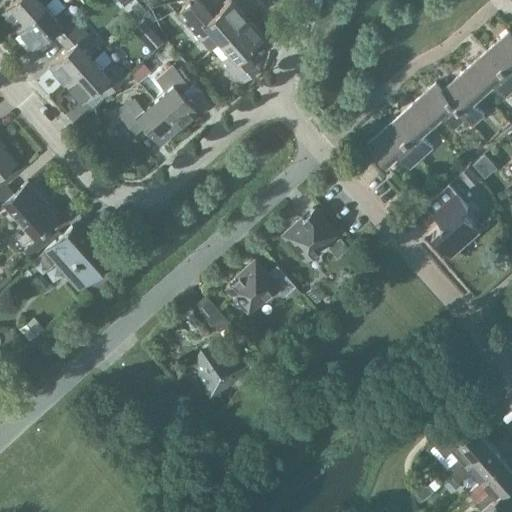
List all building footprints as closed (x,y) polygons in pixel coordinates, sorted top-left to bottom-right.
[(13,0),(0,12),(16,30),(44,6),(38,0),(13,0)] [(193,0),(176,15),(185,25),(198,41),(209,32),(219,44),(246,20),(229,1),(211,17),(196,0),(193,0)] [(54,17),(44,6),(16,30),(32,48),(50,31),(59,40),(77,23),(64,8),(54,17)] [(261,37),(246,20),(219,44),(212,51),(221,61),(218,63),(231,78),(250,61),(243,53),(261,37)] [(64,84),(91,59),(82,48),(92,39),(77,23),(59,40),(67,49),(48,66),(64,84)] [(487,51),(511,79),(511,34),(510,31),(487,51)] [(506,95),(511,89),(511,79),(487,51),(465,71),(484,92),(495,82),(506,95)] [(91,59),(64,84),(80,101),(99,84),(108,94),(126,78),(112,61),(102,70),(91,59)] [(154,99),(178,127),(196,111),(180,93),(189,85),(172,65),(155,80),(164,90),(154,99)] [(473,101),(484,92),(465,71),(442,90),(466,118),(472,125),(485,114),(473,101)] [(466,118),(442,90),(436,83),(413,103),(432,125),(443,115),(455,128),(466,118)] [(178,127),(154,99),(143,109),(134,98),(118,113),(135,133),(144,125),(160,142),(178,127)] [(421,134),(432,125),(413,103),(390,123),(421,158),(433,147),(421,134)] [(409,168),(421,158),(390,123),(367,143),(386,164),(397,154),(409,168)] [(0,174),(15,161),(0,144),(0,174)] [(27,180),(2,203),(35,239),(25,249),(30,256),(52,237),(43,227),(55,216),(38,198),(41,196),(27,180)] [(482,230),(463,210),(469,205),(458,192),(459,192),(451,183),(427,203),(445,225),(434,235),(453,255),(482,230)] [(312,209),(283,234),(305,258),(333,233),(312,209)] [(71,226),(37,256),(47,268),(54,261),(77,287),(107,260),(82,231),(79,234),(71,226)] [(284,295),(294,286),(276,265),(266,274),(254,261),(225,286),(245,309),(274,284),(284,295)] [(208,282),(197,291),(207,305),(219,296),(208,282)] [(200,314),(216,330),(227,320),(211,304),(200,314)] [(218,341),(196,360),(200,383),(226,389),(241,376),(236,348),(218,341)] [(453,476),(490,444),(475,426),(467,417),(456,427),(437,443),(446,453),(450,450),(458,460),(447,469),(453,476)] [(453,476),(458,482),(469,473),(479,484),(505,461),(490,444),(453,476)] [(511,469),(505,461),(479,484),(468,493),(476,504),(483,511),(509,489),(511,486),(511,469)] [(511,511),(511,492),(509,489),(483,511),(481,511),(511,511)]
